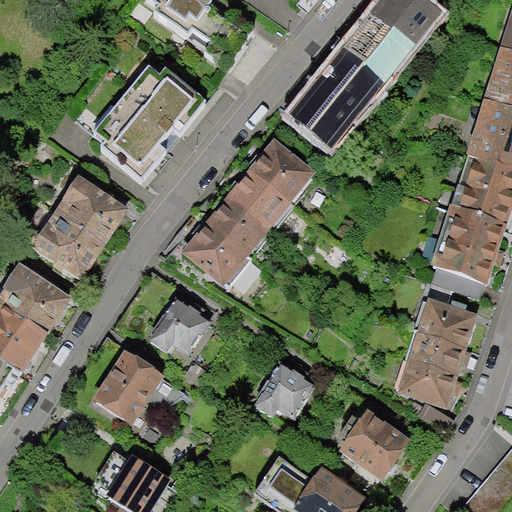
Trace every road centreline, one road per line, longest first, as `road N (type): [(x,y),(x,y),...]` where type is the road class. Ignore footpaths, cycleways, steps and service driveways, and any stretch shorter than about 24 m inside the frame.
road 1 (residential): [(361,0),(164,222),(14,451)]
road 2 (residential): [(417,511),(458,451),(511,328)]
